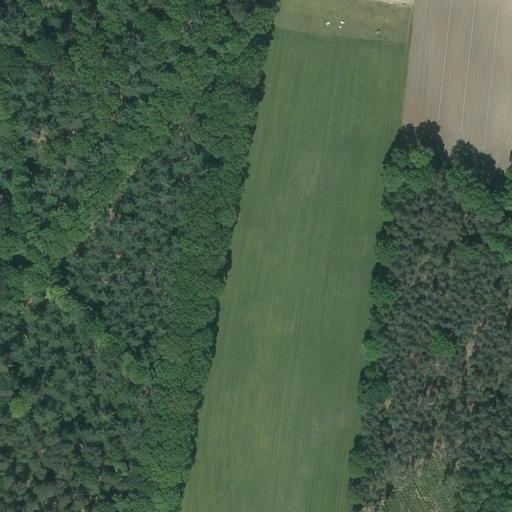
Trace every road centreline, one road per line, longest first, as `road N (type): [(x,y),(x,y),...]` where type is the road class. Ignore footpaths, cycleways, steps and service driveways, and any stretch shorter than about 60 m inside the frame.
road 1 (tertiary): [(153,511),(252,0)]
road 2 (track): [(0,307),(222,29),(251,6)]
